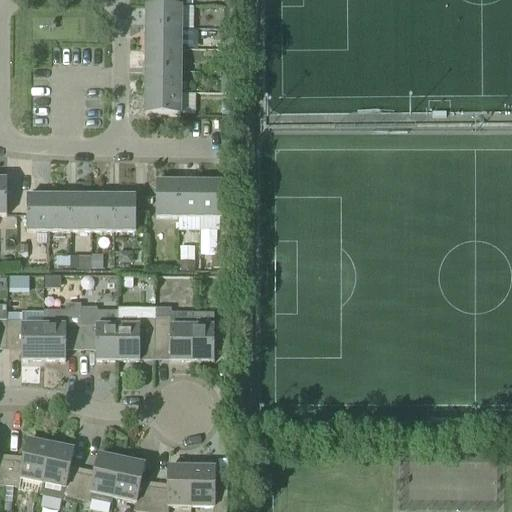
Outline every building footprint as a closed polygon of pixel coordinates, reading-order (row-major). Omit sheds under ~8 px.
[(146,31),(181,31),(181,9),(146,9),(146,31)] [(224,10),(224,22),(234,23),(234,10),(224,10)] [(146,31),(145,53),(181,53),(181,31),(146,31)] [(217,41),(234,42),(234,32),(217,31),(217,41)] [(181,53),(145,53),(145,74),(180,75),(181,53)] [(145,74),(145,96),(180,97),(180,75),(145,74)] [(220,79),(220,87),(220,97),(232,97),(232,79),(220,79)] [(145,117),(145,118),(180,118),(180,97),(145,96),(145,117)] [(230,118),(230,108),(222,108),(222,118),(230,118)] [(177,221),(177,185),(156,185),(156,220),(177,221)] [(199,221),(199,186),(177,185),(177,221),(199,221)] [(222,186),(220,186),(199,186),(199,221),(221,221),(222,186)] [(26,199),(26,234),(48,235),(48,199),(26,199)] [(48,199),(48,235),(70,235),(70,200),(48,199)] [(70,200),(70,235),(92,235),(92,200),(70,200)] [(92,200),(92,235),(114,235),(114,200),(92,200)] [(114,200),(114,235),(135,235),(136,200),(114,200)] [(18,248),(18,261),(28,261),(28,248),(18,248)] [(92,259),(91,272),(103,272),(103,258),(92,257),(92,259)] [(228,258),(211,258),(211,270),(227,270),(228,258)] [(1,260),(1,269),(12,270),(12,260),(1,260)] [(56,269),(70,269),(70,260),(56,260),(56,269)] [(180,263),(180,272),(193,272),(193,263),(180,263)] [(32,290),(33,278),(10,277),(10,290),(32,290)] [(191,303),(191,278),(157,278),(156,303),(191,303)] [(119,290),(133,290),(133,281),(119,281),(119,290)] [(80,354),(95,354),(95,364),(117,364),(118,329),(118,316),(118,314),(96,314),(96,311),(81,311),(81,314),(80,354)] [(192,365),(192,329),(192,316),(170,316),(171,311),(155,311),(155,320),(155,354),(169,354),(169,365),(192,365)] [(43,328),(43,364),(65,364),(65,353),(80,354),(81,314),(65,314),(43,314),(43,328)] [(140,364),(140,354),(153,354),(153,363),(154,363),(155,354),(155,320),(139,320),(136,317),(118,316),(118,329),(117,364),(140,364)] [(6,323),(6,353),(21,353),(21,364),(43,364),(43,327),(22,328),(22,323),(6,323)] [(192,329),(192,365),(214,365),(214,354),(229,355),(229,325),(214,325),(213,329),(192,329)] [(23,465),(7,464),(4,489),(19,490),(20,482),(42,486),(50,449),(27,444),(23,465)] [(62,502),(62,499),(76,502),(81,477),(69,475),(73,454),(50,449),(42,486),(40,498),(62,502)] [(81,477),(76,502),(90,505),(90,502),(112,507),(113,501),(121,464),(98,459),(95,474),(94,480),(81,477)] [(151,511),(153,491),(139,490),(144,469),(121,464),(113,501),(135,506),(133,511),(151,511)] [(167,493),(153,491),(151,511),(168,511),(168,510),(191,510),(191,471),(168,471),(167,493)] [(191,471),(191,510),(213,510),(212,511),(226,511),(227,492),(214,492),(214,472),(191,471)]
